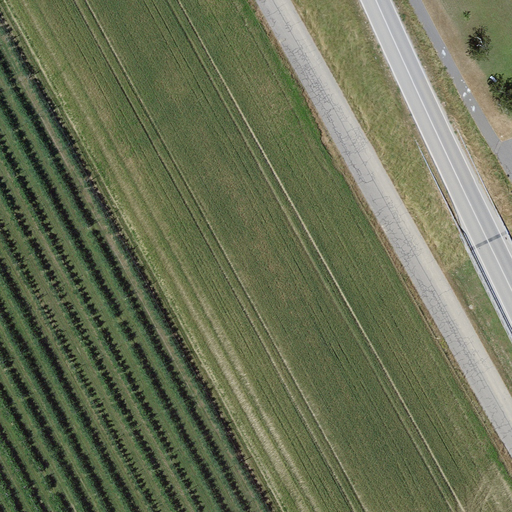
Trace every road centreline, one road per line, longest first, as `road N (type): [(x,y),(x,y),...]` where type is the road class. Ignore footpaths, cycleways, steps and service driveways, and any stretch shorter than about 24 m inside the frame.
road 1 (unclassified): [(270,0),(511,433)]
road 2 (tertiary): [(375,0),(511,288)]
